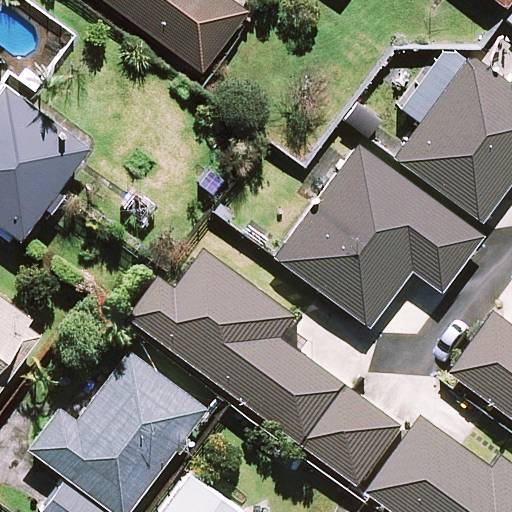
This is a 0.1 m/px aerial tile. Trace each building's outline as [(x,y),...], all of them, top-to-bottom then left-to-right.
[(102,0),(196,68),(239,9),(226,0),(102,0)] [(511,62),(500,80),(460,52),(388,154),(475,216),(511,163),(511,62)] [(420,86),(388,63),(367,93),(399,116),(420,86)] [(0,230),(8,237),(76,146),(0,89),(0,230)] [(474,232),(348,135),(305,191),(311,196),(269,251),(360,321),(404,264),(432,286),(474,232)] [(297,320),(198,246),(170,285),(164,281),(134,322),(361,490),(404,431),(282,341),(297,320)] [(0,369),(31,325),(0,303),(0,369)] [(511,329),(498,319),(455,378),(511,419),(511,329)] [(116,511),(196,403),(118,346),(67,415),(52,403),(24,442),(62,470),(33,510),(35,511),(116,511)] [(511,511),(511,465),(504,460),(496,472),(477,459),(427,422),(372,498),(391,511),(511,511)] [(240,511),(181,468),(149,511),(240,511)]
